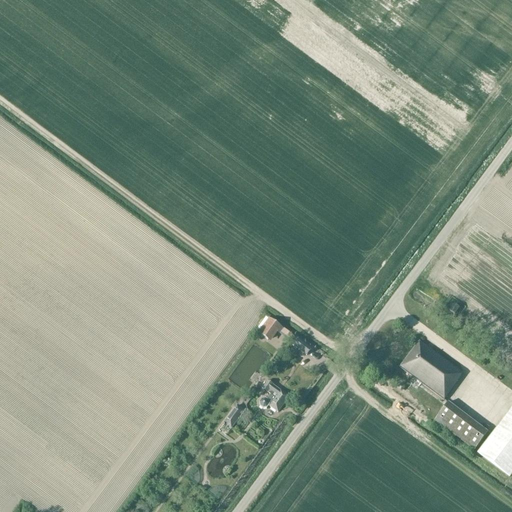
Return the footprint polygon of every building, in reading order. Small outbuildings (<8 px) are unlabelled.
[(454,316),(459,309),(454,305),(449,312),(454,316)] [(257,334),(269,342),(276,333),(279,334),(282,329),(268,319),(257,334)] [(311,350),(298,340),(297,341),(293,338),(289,343),(306,356),(311,350)] [(457,382),(462,374),(418,341),(399,368),(444,401),(458,383),(457,382)] [(310,366),(309,374),(317,376),(318,368),(310,366)] [(269,407),(278,414),(289,398),(280,391),(267,382),(262,389),(270,395),(267,400),(265,399),(261,399),(259,403),(259,407),(263,409),(267,409),(269,407)] [(431,426),(471,456),(494,426),(453,396),(431,426)] [(231,430),(245,412),(237,406),(223,424),(231,430)] [(511,475),(511,407),(477,454),(509,479),(511,475)]
